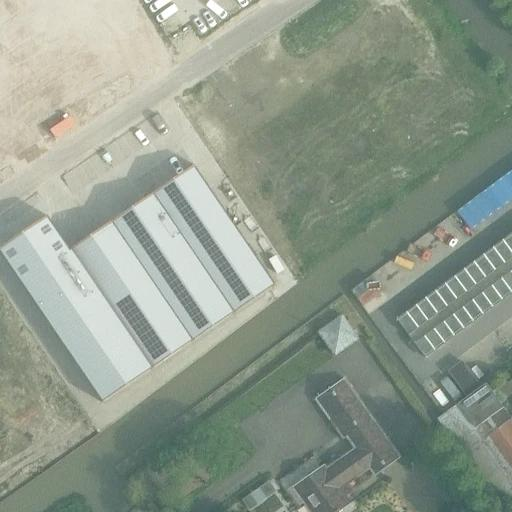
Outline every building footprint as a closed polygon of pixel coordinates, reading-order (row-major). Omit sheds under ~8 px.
[(0,0),(0,70),(36,125),(108,77),(56,0),(0,0)] [(259,76),(217,104),(299,225),(452,109),(386,13),(269,91),(259,76)] [(154,195),(112,224),(192,342),(269,290),(190,173),(196,168),(195,167),(154,195)] [(47,217),(0,249),(0,252),(102,403),(192,342),(112,224),(71,252),(47,217)] [(425,359),(511,293),(511,233),(397,320),(425,359)] [(343,315),(318,333),(336,357),(361,339),(343,315)] [(295,488),(289,492),(300,506),(305,503),(311,511),(341,511),(346,509),(353,504),(343,489),(371,469),(376,476),(402,457),(346,378),(316,399),(345,440),(349,437),(357,449),(329,469),(322,475),(319,471),(310,477),(295,488)] [(476,391),(458,404),(511,477),(511,419),(486,384),(476,391)] [(5,390),(0,393),(0,422),(19,410),(5,390)] [(19,410),(0,422),(0,452),(32,430),(33,429),(31,426),(30,426),(19,410)] [(32,430),(0,452),(0,475),(2,478),(46,448),(45,446),(44,446),(32,430)] [(269,482),(242,501),(250,511),(277,492),(269,482)]
